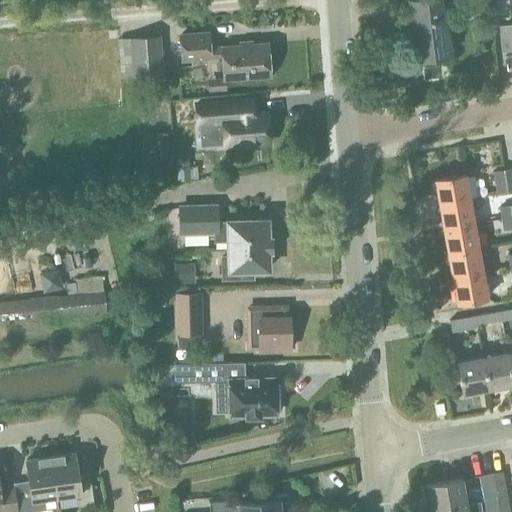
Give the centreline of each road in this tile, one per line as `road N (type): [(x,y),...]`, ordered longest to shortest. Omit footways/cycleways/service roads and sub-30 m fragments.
road 1 (residential): [(377,451),(347,139)]
road 2 (residential): [(121,511),(111,442),(101,428),(0,437)]
road 3 (residential): [(511,108),(347,139)]
road 4 (residential): [(347,139),(339,0)]
road 5 (residential): [(511,428),(377,451)]
